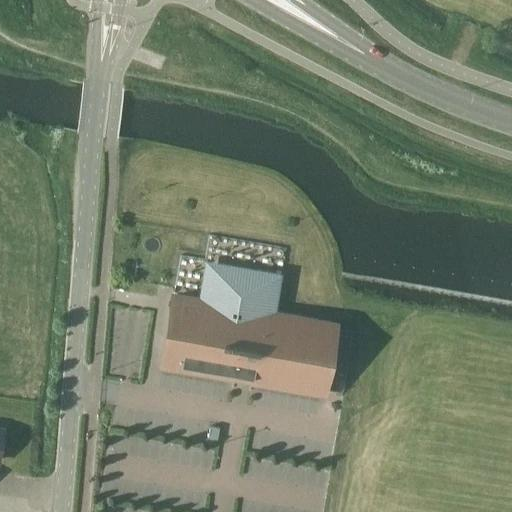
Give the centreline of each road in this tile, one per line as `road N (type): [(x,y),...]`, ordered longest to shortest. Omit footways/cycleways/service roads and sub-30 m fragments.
road 1 (tertiary): [(62,511),(109,0)]
road 2 (secondary): [(511,122),(427,88),(275,0)]
